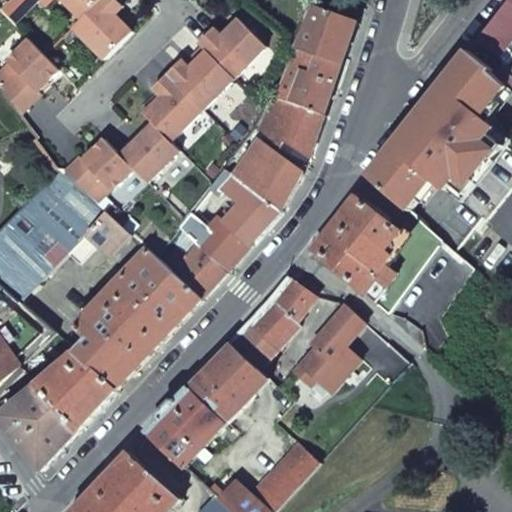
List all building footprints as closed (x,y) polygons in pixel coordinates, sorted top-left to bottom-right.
[(63,0),(84,20),(103,0),(63,0)] [(75,29),(92,46),(106,60),(134,33),(117,15),(125,7),(118,0),(103,0),(84,20),(75,29)] [(511,0),(481,41),(472,52),(511,89),(511,0)] [(347,56),(358,23),(316,5),(276,97),(325,116),(334,93),(347,56)] [(237,80),(269,48),(241,21),(223,38),(216,30),(201,44),(209,52),(237,80)] [(168,75),(204,111),(237,80),(209,52),(191,69),(183,61),(168,75)] [(432,102),(509,170),(511,165),(511,150),(508,148),(511,143),(511,141),(493,115),(502,103),(511,94),(511,89),(472,52),(432,102)] [(173,143),(204,111),(168,75),(154,90),(162,98),(145,115),(154,125),(173,143)] [(285,141),(311,158),(318,138),(325,116),(276,97),(260,133),(280,147),(285,141)] [(511,173),(509,170),(432,102),(372,178),(413,214),(438,184),(487,224),(511,191),(511,173)] [(154,125),(123,156),(136,171),(150,184),(182,152),(173,143),(154,125)] [(123,156),(109,143),(106,140),(85,162),(82,158),(65,176),(99,205),(112,191),(114,193),(136,171),(123,156)] [(236,175),(284,214),(305,174),(258,143),(241,167),(233,161),(227,169),(236,175)] [(182,229),(230,273),(252,248),(259,240),(284,214),(236,175),(227,169),(212,191),(221,199),(226,193),(239,204),(226,220),(220,214),(209,227),(194,214),(182,229)] [(70,256),(90,234),(109,214),(99,205),(65,176),(59,171),(0,234),(0,280),(24,303),(70,256)] [(357,198),(315,250),(366,292),(379,304),(400,275),(387,265),(409,237),(357,198)] [(114,208),(109,214),(116,219),(121,213),(114,208)] [(117,258),(136,237),(116,219),(109,214),(90,234),(102,244),(117,258)] [(409,237),(387,265),(400,275),(379,304),(390,314),(391,315),(447,244),(421,221),(409,237)] [(160,258),(206,301),(220,285),(230,273),(182,229),(160,258)] [(102,244),(90,234),(70,256),(82,267),(102,244)] [(128,272),(150,249),(136,237),(117,258),(116,260),(128,272)] [(144,367),(206,301),(160,258),(150,249),(128,272),(77,326),(91,338),(77,351),(122,391),(138,374),(144,367)] [(272,305),(233,346),(263,373),(304,327),(300,323),(320,296),(304,286),(311,277),(301,268),(294,278),(272,305)] [(0,389),(9,382),(25,368),(43,351),(61,336),(24,303),(0,280),(0,389)] [(318,348),(298,370),(300,372),(313,385),(319,378),(334,392),(364,360),(348,346),(369,323),(348,305),(314,344),(318,348)] [(205,378),(194,391),(230,424),(271,381),(263,373),(233,346),(205,378)] [(53,364),(43,351),(25,368),(36,378),(53,364)] [(102,412),(122,391),(77,351),(40,384),(84,432),(102,412)] [(9,382),(18,391),(34,377),(25,368),(9,382)] [(3,418),(45,473),(84,432),(40,384),(3,418)] [(192,389),(147,436),(187,470),(230,424),(194,391),(192,389)] [(278,511),(322,465),(301,446),(255,495),(274,511),(278,511)] [(123,461),(75,511),(173,511),(185,500),(132,453),(123,461)] [(235,511),(274,511),(255,495),(240,480),(222,500),(235,511)] [(216,495),(201,511),(235,511),(222,500),(216,495)]
